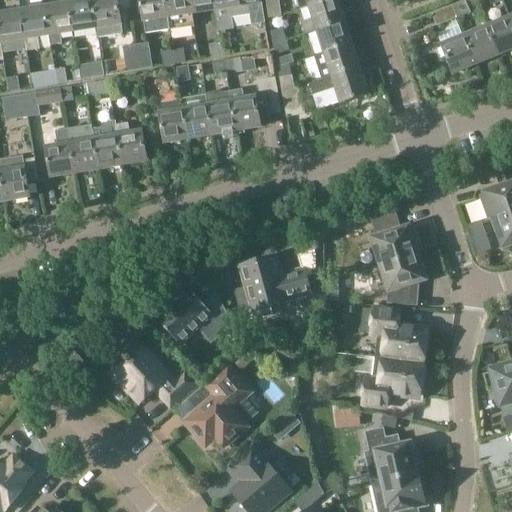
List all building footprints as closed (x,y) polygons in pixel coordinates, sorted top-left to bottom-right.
[(116,0),(95,0),(91,1),(95,29),(97,39),(121,35),(116,0)] [(139,0),(143,21),(144,21),(145,35),(169,31),(164,0),(139,0)] [(164,0),(169,31),(194,27),(192,14),(191,14),(188,0),(164,0)] [(188,0),(191,14),(192,14),(215,10),(213,0),(188,0)] [(213,0),(215,10),(218,33),(234,30),(230,8),(248,5),(252,26),(265,24),(261,0),(213,0)] [(265,0),(268,19),(281,17),(278,0),(265,0)] [(296,0),(300,11),(309,8),(333,0),(296,0)] [(305,35),(317,31),(317,32),(344,23),(336,0),(333,0),(309,8),(313,19),(300,23),(305,35)] [(67,4),(72,33),(95,29),(91,1),(67,4)] [(465,1),(448,8),(453,20),(470,13),(465,1)] [(43,8),(48,37),(50,46),(62,44),(60,35),(72,33),(67,4),(43,8)] [(43,8),(21,11),(26,50),(27,52),(40,50),(38,38),(48,37),(43,8)] [(436,27),(453,20),(448,8),(431,15),(436,27)] [(20,11),(0,14),(0,36),(2,54),(26,50),(21,11),(20,11)] [(487,28),(499,56),(511,50),(511,24),(510,19),(487,28)] [(344,23),(317,32),(324,54),(325,55),(351,47),(344,23)] [(476,65),(499,56),(487,28),(465,37),(476,65)] [(270,33),(273,45),(287,40),(283,29),(270,33)] [(453,75),(476,65),(465,37),(442,47),(453,75)] [(273,45),(275,56),(290,51),(287,40),(273,45)] [(148,44),(135,46),(138,71),(152,69),(148,44)] [(223,59),(221,44),(208,46),(210,60),(223,59)] [(124,60),(100,63),(103,78),(138,71),(135,46),(122,48),(124,60)] [(321,82),(332,78),(333,79),(359,71),(351,47),(325,55),(324,54),(314,58),(321,82)] [(184,49),(172,51),(175,66),(186,64),(184,49)] [(172,51),(161,53),(163,67),(175,66),(172,51)] [(240,59),(223,62),(226,76),(243,73),(240,59)] [(215,78),(226,76),(223,62),(213,63),(215,78)] [(100,63),(90,65),(93,80),(103,78),(100,63)] [(277,68),(281,90),(293,88),(290,64),(277,68)] [(178,69),(180,83),(189,82),(187,67),(178,69)] [(65,69),(54,71),(56,86),(67,84),(65,72),(65,69)] [(171,85),(180,83),(178,69),(169,71),(171,85)] [(30,76),(32,90),(56,86),(54,71),(30,75),(30,76)] [(359,71),(333,79),(341,104),(367,95),(359,71)] [(6,80),(8,94),(20,92),(18,78),(6,80)] [(119,79),(107,81),(110,95),(122,93),(119,79)] [(242,90),(229,92),(236,132),(260,128),(260,125),(269,123),(268,116),(281,114),(275,80),(258,83),(261,97),(244,100),(242,90)] [(107,81),(84,85),(86,99),(110,95),(107,81)] [(281,90),(284,112),(303,109),(299,87),(293,88),(281,90)] [(71,88),(58,90),(61,104),(74,102),(71,88)] [(36,94),(22,96),(25,119),(39,116),(38,107),(61,104),(58,90),(36,94)] [(206,97),(206,99),(213,136),(236,132),(229,92),(206,97)] [(22,96),(2,99),(6,122),(25,119),(22,96)] [(183,103),(189,140),(212,136),(213,136),(206,99),(183,103)] [(157,105),(159,115),(158,115),(163,144),(189,140),(183,103),(182,101),(157,105)] [(128,124),(115,126),(116,136),(121,165),(146,161),(141,132),(130,134),(128,124)] [(67,130),(65,131),(73,174),(98,169),(92,130),(91,126),(67,130)] [(92,130),(98,169),(121,165),(116,136),(105,138),(104,128),(92,130)] [(49,178),(73,174),(65,131),(55,132),(58,146),(44,148),(49,178)] [(0,161),(0,183),(3,202),(28,198),(21,158),(10,160),(0,161)] [(487,219),(490,218),(492,223),(511,215),(511,176),(509,167),(496,172),(502,189),(484,195),(485,196),(480,197),(487,219)] [(371,240),(380,267),(417,255),(416,253),(419,252),(415,240),(413,241),(409,228),(400,231),(394,212),(371,220),(374,231),(370,233),(373,240),(371,240)] [(511,246),(511,215),(492,223),(495,234),(498,233),(503,250),(511,246)] [(418,258),(417,255),(380,267),(388,294),(387,305),(416,307),(417,292),(414,292),(415,285),(426,282),(422,269),(424,268),(421,257),(418,258)] [(287,302),(310,296),(303,271),(287,275),(288,277),(280,279),(274,258),(239,268),(252,313),(255,312),(257,320),(270,316),(268,308),(287,303),(287,302)] [(196,330),(201,335),(215,323),(220,329),(229,321),(214,294),(201,305),(187,290),(154,320),(178,347),(196,330)] [(378,335),(375,359),(423,366),(427,332),(398,328),(400,314),(375,311),(372,335),(378,335)] [(145,326),(141,329),(147,335),(150,332),(145,326)] [(152,345),(144,351),(134,339),(119,353),(126,361),(111,374),(121,385),(119,387),(126,395),(128,393),(138,404),(154,389),(160,396),(158,397),(169,409),(194,386),(184,374),(183,375),(184,376),(181,379),(176,375),(178,373),(152,345)] [(241,371),(254,360),(247,351),(234,363),(241,371)] [(419,397),(423,366),(375,359),(372,382),(366,381),(363,405),(387,408),(389,394),(419,397)] [(501,407),(511,404),(511,364),(511,365),(510,365),(491,371),(491,374),(483,376),(488,391),(496,389),(501,407)] [(215,397),(185,423),(200,441),(216,427),(230,443),(247,428),(244,425),(257,414),(244,399),(250,394),(228,368),(206,387),(215,397)] [(269,431),(279,443),(301,424),(290,412),(269,431)] [(365,455),(372,486),(418,476),(414,457),(417,457),(414,444),(397,447),(395,438),(385,440),(382,430),(365,434),(369,454),(365,455)] [(265,465),(263,467),(250,452),(231,469),(243,484),(230,494),(245,511),(265,511),(288,493),(265,465)] [(30,474),(11,459),(1,471),(0,469),(0,510),(1,509),(3,511),(22,488),(20,486),(30,474)] [(418,476),(372,486),(377,511),(417,511),(417,509),(425,507),(423,499),(426,498),(423,481),(419,481),(418,476)] [(301,511),(304,511),(324,495),(318,483),(294,504),(301,511)]
